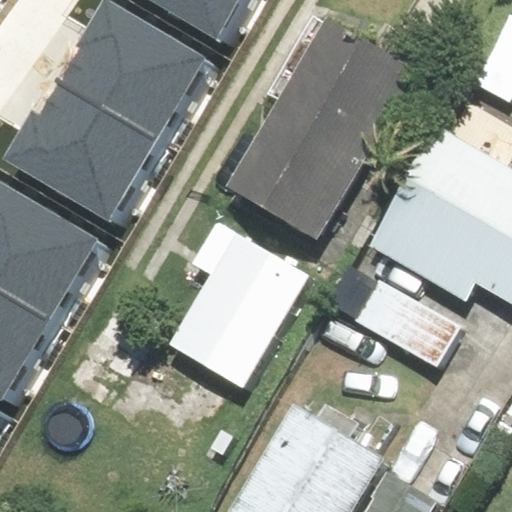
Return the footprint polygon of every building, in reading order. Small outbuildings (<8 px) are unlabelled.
[(103,0),(9,161),(107,219),(202,58),(103,0)] [(154,0),(218,34),(237,0),(154,0)] [(335,248),(432,79),(340,27),(243,196),(335,248)] [(511,166),(453,132),(383,250),(483,308),(490,295),(511,307),(511,166)] [(0,410),(102,239),(0,177),(0,410)] [(316,283),(218,227),(193,272),(219,287),(181,356),(252,396),(316,283)] [(464,334),(381,285),(355,327),(439,377),(464,334)] [(369,511),(398,464),(311,413),(251,511),(369,511)] [(447,511),(450,509),(392,476),(371,511),(447,511)] [(511,511),(511,489),(510,488),(496,511),(511,511)]
